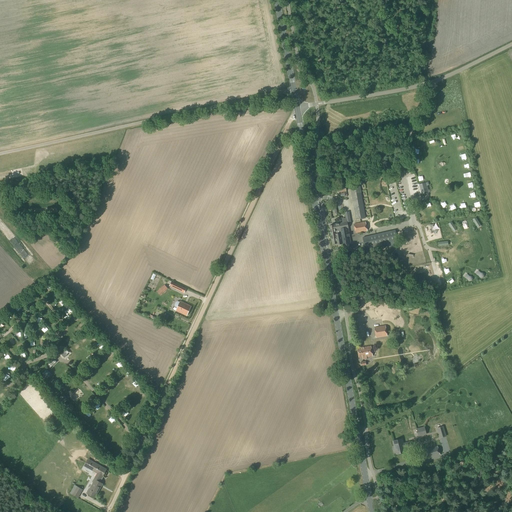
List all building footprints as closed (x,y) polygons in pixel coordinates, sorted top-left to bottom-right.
[(356,220),(365,218),(359,184),(350,185),(356,220)] [(421,193),(429,191),(427,184),(419,186),(421,193)] [(351,243),(350,237),(347,223),(329,226),(333,244),(333,245),(337,244),(337,245),(351,243)] [(365,223),(354,225),(356,233),(367,231),(365,223)] [(365,248),(366,252),(416,241),(413,227),(409,228),(395,231),(395,230),(362,238),(365,248)] [(426,288),(425,278),(413,278),(413,281),(414,281),(414,289),(426,288)] [(169,286),(184,293),(186,289),(172,281),(169,286)] [(167,287),(165,285),(157,292),(159,294),(167,287)] [(175,307),(177,308),(176,311),(187,316),(191,307),(180,301),(180,302),(178,301),(176,302),(175,305),(175,307)] [(385,327),(374,329),(376,339),(387,337),(385,327)] [(79,352),(82,349),(77,343),(74,346),(79,352)] [(366,357),(373,356),(371,346),(357,348),(359,358),(362,358),(363,365),(361,366),(361,371),(369,370),(368,365),(367,365),(366,357)] [(56,362),(54,359),(48,365),(50,368),(56,362)] [(71,381),(75,385),(79,380),(75,376),(71,381)] [(424,427),(416,429),(418,437),(426,434),(425,430),(425,427),(424,427)] [(445,448),(456,445),(453,431),(441,434),(445,448)] [(409,442),(403,443),(402,439),(393,441),(396,454),(405,452),(404,448),(411,446),(409,442)] [(440,455),(437,446),(427,450),(429,458),(440,455)] [(95,480),(88,492),(88,493),(95,497),(102,484),(100,482),(103,476),(106,470),(89,460),(85,467),(97,473),(94,479),(95,480)] [(78,498),(83,490),(75,485),(70,494),(78,498)]
